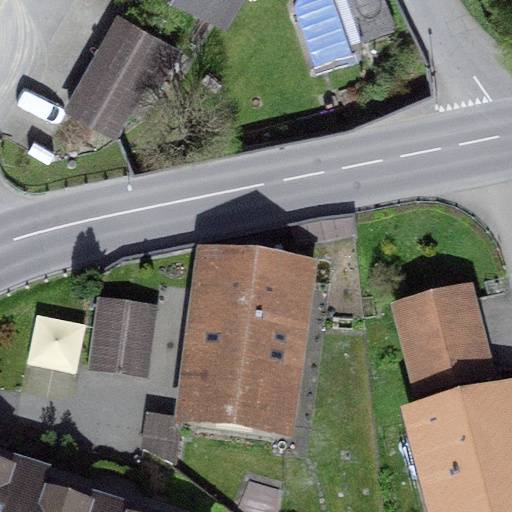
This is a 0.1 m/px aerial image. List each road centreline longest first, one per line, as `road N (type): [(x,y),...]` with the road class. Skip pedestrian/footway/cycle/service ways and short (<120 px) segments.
road 1 (tertiary): [(502,141),(38,231),(0,246)]
road 2 (residential): [(430,0),(489,100),(502,141)]
